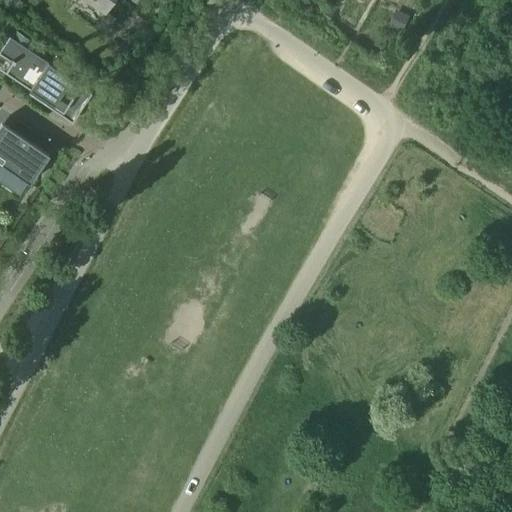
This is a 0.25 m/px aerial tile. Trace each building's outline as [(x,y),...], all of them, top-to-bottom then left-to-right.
[(13,12),(21,0),(2,0),(0,2),(13,12)] [(89,0),(106,11),(114,0),(89,0)] [(329,20),(334,13),(328,9),(323,16),(329,20)] [(396,27),(403,30),(408,19),(401,15),(396,27)] [(0,48),(0,53),(12,61),(6,72),(54,104),(63,90),(72,96),(81,83),(9,35),(0,48)] [(0,161),(29,182),(49,153),(34,143),(13,129),(4,142),(0,138),(0,161)]
